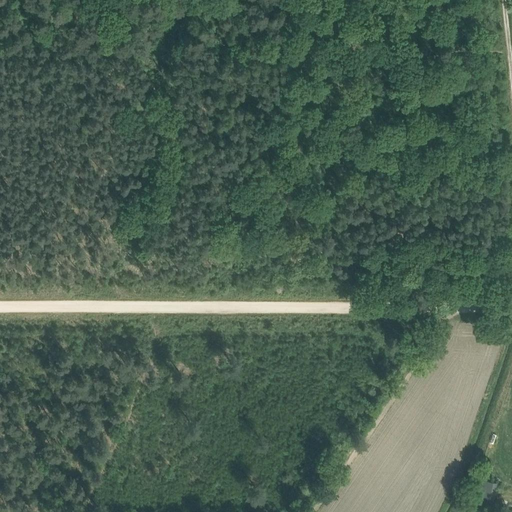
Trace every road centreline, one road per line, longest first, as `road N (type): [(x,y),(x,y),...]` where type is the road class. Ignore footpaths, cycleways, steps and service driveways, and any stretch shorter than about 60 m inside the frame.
road 1 (track): [(450,311),(0,306)]
road 2 (track): [(450,311),(311,511)]
